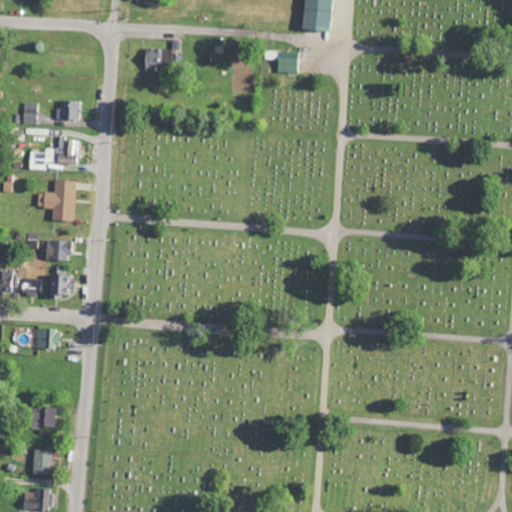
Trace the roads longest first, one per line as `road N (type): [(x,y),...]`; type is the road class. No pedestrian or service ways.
road 1 (residential): [(79,511),(118,0)]
road 2 (residential): [(0,18),(257,33)]
